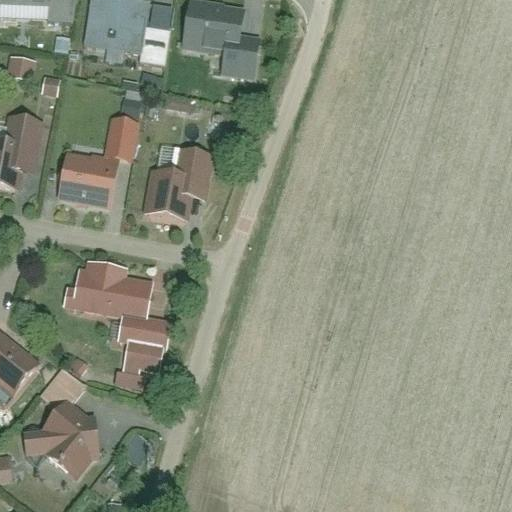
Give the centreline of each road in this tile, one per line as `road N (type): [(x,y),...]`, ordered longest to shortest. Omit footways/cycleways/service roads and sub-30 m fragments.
road 1 (unclassified): [(228,265),(323,0)]
road 2 (unclassified): [(161,511),(228,265)]
road 3 (residential): [(228,265),(45,231)]
